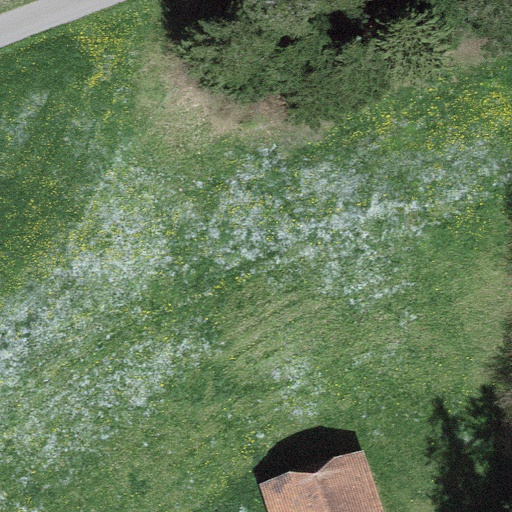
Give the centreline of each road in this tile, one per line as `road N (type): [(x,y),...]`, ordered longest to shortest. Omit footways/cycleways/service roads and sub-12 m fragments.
road 1 (track): [(327,439),(201,511)]
road 2 (track): [(0,41),(122,0)]
